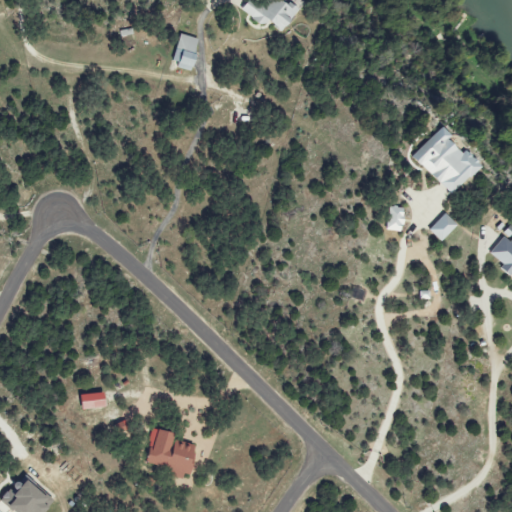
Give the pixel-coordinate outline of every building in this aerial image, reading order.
[(291,0),(261,0),(261,1),(239,1),(239,13),(250,12),(250,27),(282,26),(282,22),(293,22),(292,0),(291,0)] [(195,39),(176,34),(169,66),(187,70),(195,39)] [(475,165),(457,150),(455,153),(440,140),(445,135),(435,127),(408,159),(449,195),(475,165)] [(400,207),(385,206),(383,230),(397,232),(400,207)] [(437,242),(453,225),(440,213),(424,230),(437,242)] [(486,255),(501,264),(496,271),(511,280),(511,234),(507,241),(498,236),(486,255)] [(74,395),(76,410),(99,408),(97,392),(74,395)] [(181,478),(192,446),(148,431),(136,462),(181,478)] [(0,504),(0,506),(6,511),(35,511),(47,500),(20,475),(1,496),(5,499),(0,504)]
